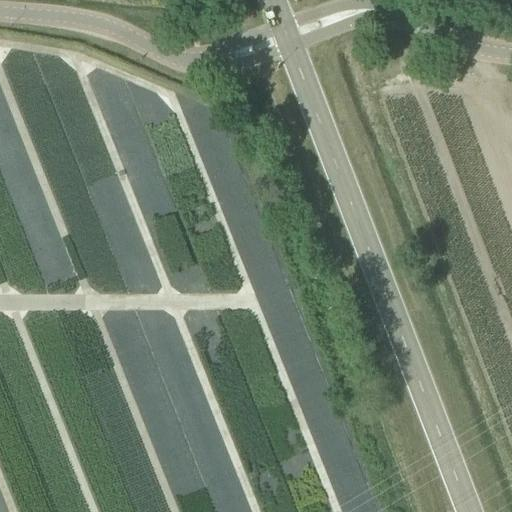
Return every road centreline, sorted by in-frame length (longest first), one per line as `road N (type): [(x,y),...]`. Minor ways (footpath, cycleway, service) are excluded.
road 1 (primary): [(467,511),(285,36)]
road 2 (tertiary): [(0,13),(86,21),(206,65),(285,36)]
road 3 (tertiary): [(285,36),(358,11),(511,55)]
